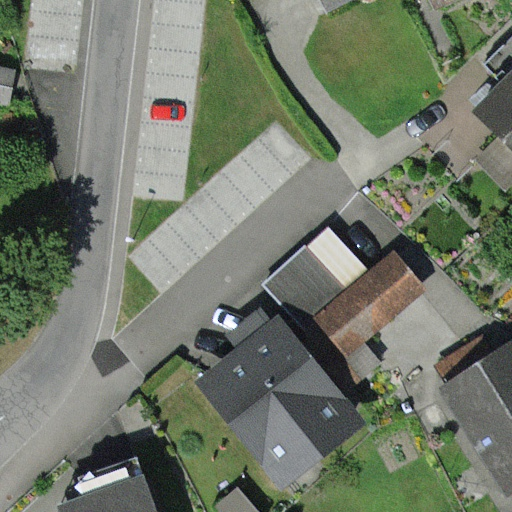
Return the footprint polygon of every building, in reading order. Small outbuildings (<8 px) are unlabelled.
[(323,0),(328,9),(346,0),(323,0)] [(428,0),(435,14),(463,0),(428,0)] [(14,72),(0,69),(0,103),(8,105),(14,72)] [(511,70),(470,112),(511,153),(511,70)] [(337,233),(269,297),(340,372),(408,308),(337,233)] [(263,335),(187,400),(271,498),(347,433),(263,335)] [(511,341),(436,389),(506,498),(511,493),(511,341)] [(154,511),(136,458),(77,479),(84,498),(59,506),(60,511),(154,511)]
